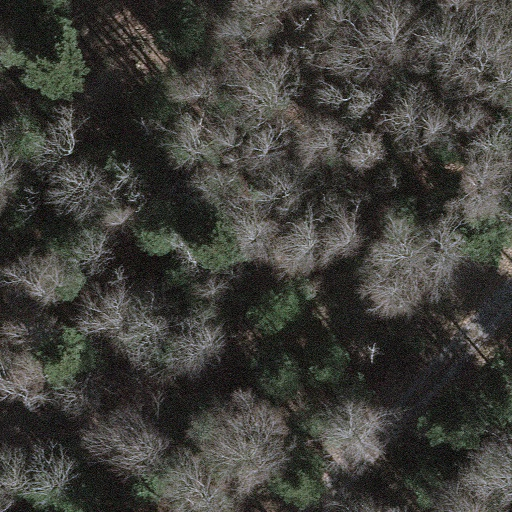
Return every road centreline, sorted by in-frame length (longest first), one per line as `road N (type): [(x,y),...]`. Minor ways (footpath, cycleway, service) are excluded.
road 1 (track): [(0,476),(229,349),(396,306),(511,303)]
road 2 (track): [(511,310),(410,403),(311,511)]
